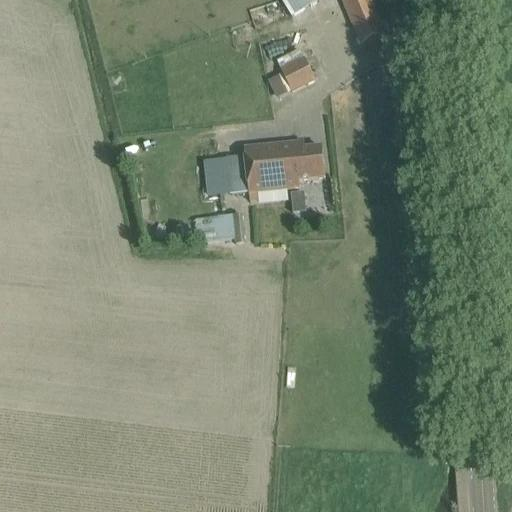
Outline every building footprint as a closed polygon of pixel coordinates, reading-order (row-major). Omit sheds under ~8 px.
[(292,20),(324,0),(285,0),(282,2),(292,20)] [(385,36),(369,0),(342,0),(362,46),(385,36)] [(315,82),(305,61),(281,72),(292,94),(315,82)] [(300,190),(299,183),(326,180),(323,150),(305,152),(305,145),(245,151),(250,195),(300,190)] [(208,236),(196,238),(197,245),(208,244),(235,241),(235,247),(245,246),(242,216),(206,220),(208,236)]
